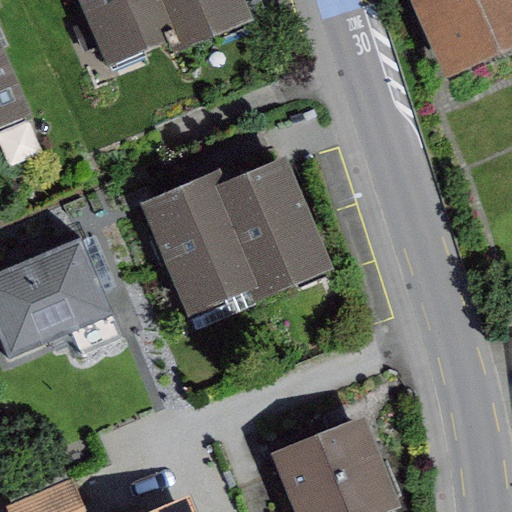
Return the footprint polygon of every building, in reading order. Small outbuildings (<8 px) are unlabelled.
[(84,0),(113,65),(178,36),(189,63),(262,31),(247,0),(84,0)] [(511,0),(414,0),(456,90),(511,64),(511,0)] [(0,138),(37,124),(0,29),(0,138)] [(271,309),(339,279),(290,167),(227,194),(219,176),(145,208),(193,318),(262,288),(271,309)] [(83,252),(0,286),(0,339),(12,368),(114,326),(83,252)] [(296,511),(398,511),(365,427),(276,461),(296,511)] [(16,511),(91,511),(82,477),(12,495),(16,511)]
